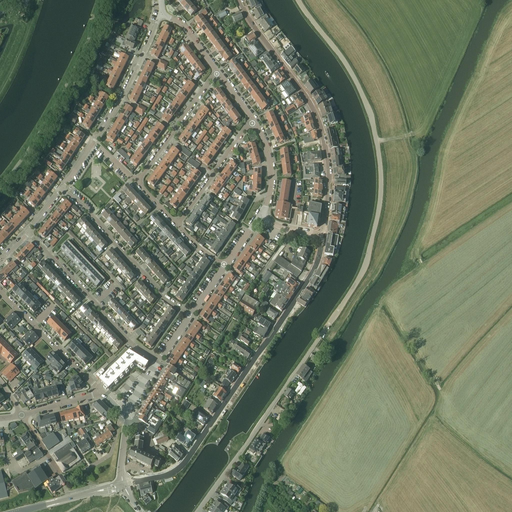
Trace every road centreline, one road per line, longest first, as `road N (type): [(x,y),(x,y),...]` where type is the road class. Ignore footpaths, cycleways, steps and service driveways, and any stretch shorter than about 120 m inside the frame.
road 1 (unclassified): [(196,511),(359,276),(379,204),(366,105),(297,0)]
road 2 (secondary): [(143,479),(188,457),(306,283),(322,235)]
road 3 (secondary): [(322,235),(330,173),(315,111),(239,0)]
road 4 (residential): [(162,12),(121,98),(61,188)]
road 5 (residential): [(28,233),(130,342),(158,359)]
road 6 (residential): [(189,315),(161,297),(61,188)]
road 7 (residential): [(101,393),(0,292)]
road 8 (residential): [(217,72),(136,182)]
road 9 (residential): [(254,121),(177,225)]
